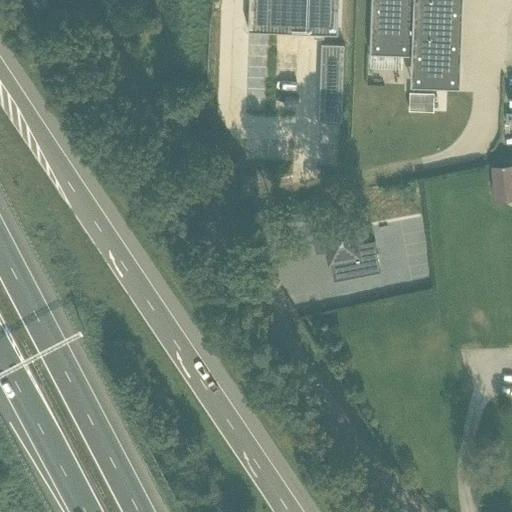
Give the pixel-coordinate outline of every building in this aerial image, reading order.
[(249,0),(248,29),(314,32),(322,32),(322,36),(324,36),(324,32),(337,33),(338,0),(249,0)] [(371,0),(370,53),(411,54),(411,66),(453,68),(455,0),(371,0)] [(321,43),(320,75),(343,76),(344,43),(335,43),(321,43)] [(409,109),(435,109),(435,89),(409,89),(409,109)] [(511,164),(491,166),(494,200),(511,198),(511,164)] [(322,232),(312,234),(316,253),(326,251),(328,264),(330,263),(334,279),(381,270),(375,239),(369,240),(365,221),(364,215),(353,217),(353,212),(339,215),(319,219),(322,232)]
